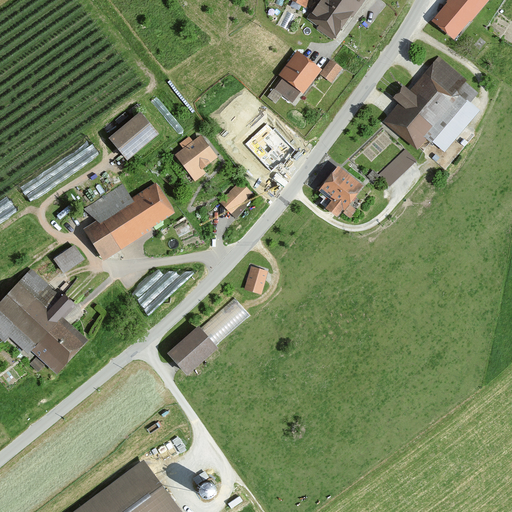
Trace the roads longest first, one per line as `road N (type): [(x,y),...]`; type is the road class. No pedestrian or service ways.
road 1 (tertiary): [(0,460),(151,339),(294,196),(422,0)]
road 2 (unknown): [(105,166),(47,204),(51,227),(110,268),(194,254),(222,268)]
